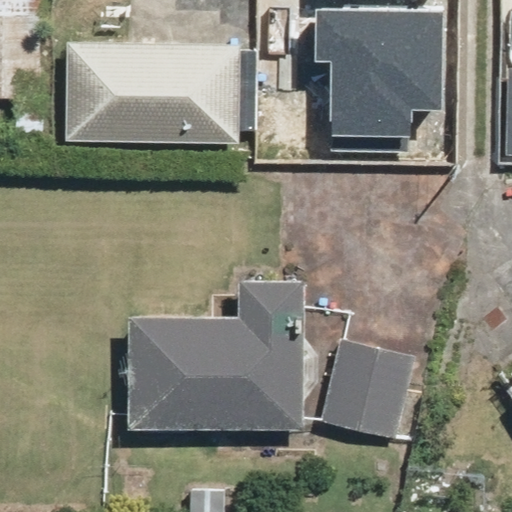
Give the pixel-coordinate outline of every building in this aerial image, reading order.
[(0,0),(0,98),(12,99),(10,131),(43,132),(49,0),(0,0)] [(445,10),(353,5),(349,89),(441,94),(445,10)] [(66,42),(65,140),(239,142),(240,44),(66,42)] [(130,313),(129,426),(304,427),(305,278),(238,278),(238,314),(130,313)] [(418,346),(342,328),(319,419),(395,438),(418,346)]
